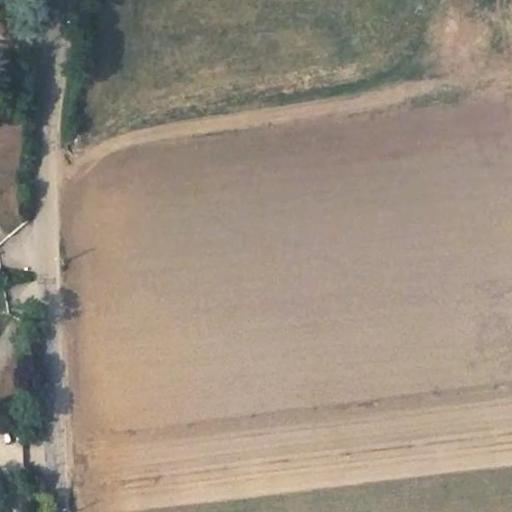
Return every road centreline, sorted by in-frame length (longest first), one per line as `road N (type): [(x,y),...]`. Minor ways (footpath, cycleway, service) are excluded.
road 1 (residential): [(60,511),(46,163),(61,0)]
road 2 (track): [(47,191),(91,153),(186,123),(390,97),(429,78),(452,13)]
